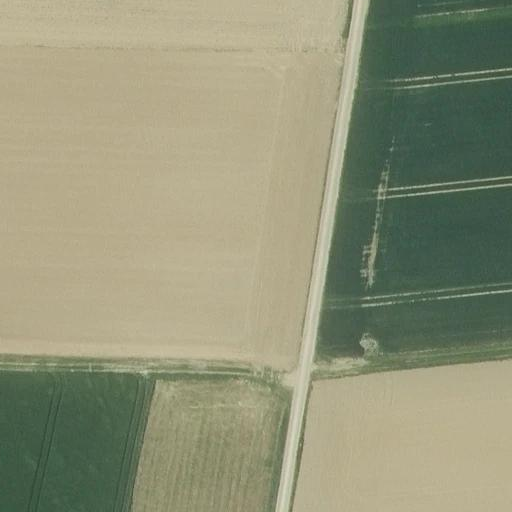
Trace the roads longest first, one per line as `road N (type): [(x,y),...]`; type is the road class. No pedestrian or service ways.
road 1 (track): [(359,0),(280,511)]
road 2 (track): [(511,353),(302,375),(0,368)]
